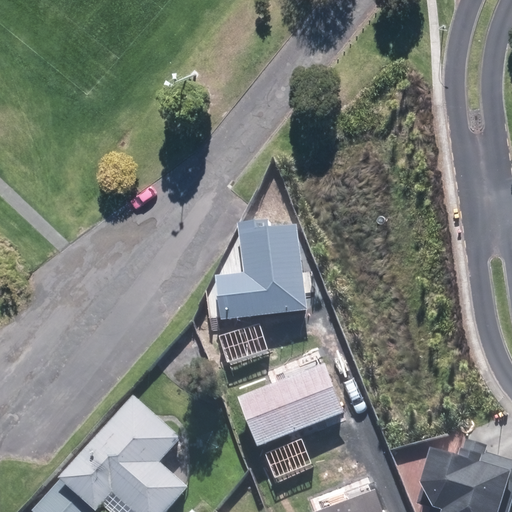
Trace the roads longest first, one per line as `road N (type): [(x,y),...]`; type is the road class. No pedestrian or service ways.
road 1 (residential): [(469,209),(454,98),(456,43),(470,0)]
road 2 (residential): [(511,7),(492,61),(505,205)]
road 3 (residential): [(511,381),(494,353),(476,282),(469,209)]
